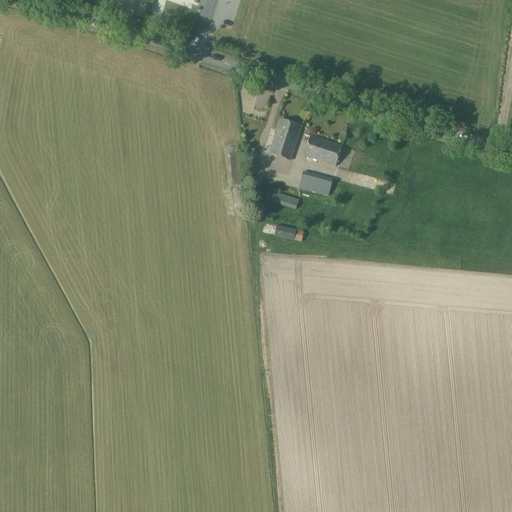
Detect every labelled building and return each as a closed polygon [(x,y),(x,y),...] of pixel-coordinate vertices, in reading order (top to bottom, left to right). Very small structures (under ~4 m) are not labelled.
[(235,27),(238,0),(221,0),(220,9),(222,9),(221,18),(223,18),(222,25),(235,27)] [(290,161),(302,127),(281,120),(269,154),(290,161)] [(335,167),(342,146),(311,136),(304,156),(335,167)] [(246,149),(244,168),(255,169),(257,150),(246,149)] [(258,177),(265,180),(264,185),(280,190),(284,177),(261,170),(258,177)] [(328,197),(332,182),(303,173),(299,189),(328,197)] [(296,210),(299,201),(270,191),(267,200),(296,210)] [(294,241),(296,231),(277,226),(274,236),(294,241)]
